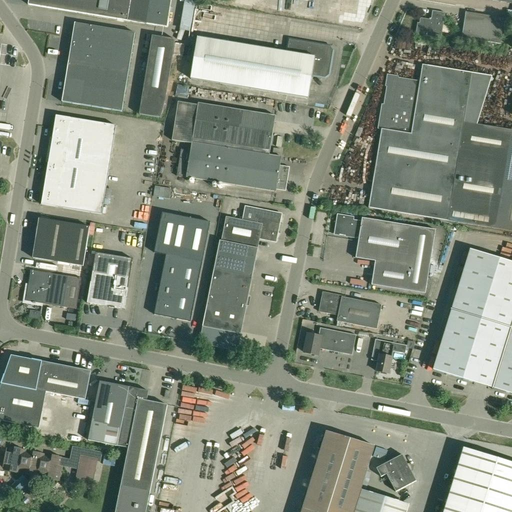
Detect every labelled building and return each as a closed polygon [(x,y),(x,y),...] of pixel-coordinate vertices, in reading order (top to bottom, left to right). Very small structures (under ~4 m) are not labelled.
[(171,0),(28,0),(28,5),(167,28),(171,0)] [(448,26),(443,25),(445,13),(432,11),(431,20),(420,18),(419,25),(417,25),(415,35),(435,38),(435,35),(442,36),(442,33),(447,33),(449,33),(450,32),(451,30),(451,28),(450,27),(448,26)] [(505,19),(485,16),(466,12),(461,38),(464,38),(463,43),(480,46),(481,41),(500,44),(505,19)] [(62,102),(122,112),(135,33),(75,23),(62,102)] [(139,115),(161,118),(165,102),(175,40),(152,36),(139,115)] [(197,38),(190,79),(308,99),(312,75),(325,77),(328,74),(332,51),(329,47),(290,41),(288,53),(197,38)] [(381,130),(369,208),(511,231),(511,130),(477,125),(492,77),(422,65),(420,81),(388,76),(383,110),(381,110),(378,129),(381,130)] [(280,166),(282,157),(269,155),(271,145),(300,150),(315,113),(277,107),(276,116),(198,103),(198,105),(178,102),(172,141),(192,144),(191,151),(181,150),(177,176),(276,193),(276,190),(286,191),(290,167),(280,166)] [(116,126),(56,116),(41,205),(102,215),(116,126)] [(220,241),(214,270),(252,277),(258,249),(260,239),(276,242),(281,214),(256,209),(246,207),(243,220),(226,217),(222,241),(220,241)] [(154,315),(190,322),(210,222),(162,213),(154,253),(166,255),(154,315)] [(435,230),(412,226),(362,218),(362,221),(354,220),(354,217),(337,214),(334,234),(359,238),(356,258),(375,262),(371,285),(425,294),(435,230)] [(89,227),(39,219),(33,258),(83,266),(89,227)] [(511,262),(470,250),(433,370),(511,394),(511,262)] [(96,253),(87,303),(124,309),(132,259),(96,253)] [(81,279),(68,277),(31,270),(26,301),(76,309),(81,279)] [(203,327),(199,344),(237,352),(241,335),(247,306),(248,297),(252,277),(214,270),(203,327)] [(323,292),(319,312),(338,316),(337,322),(377,330),(382,305),(345,298),(345,297),(323,292)] [(304,353),(317,356),(319,349),(352,356),(356,336),(320,328),(319,336),(308,334),(304,353)] [(375,340),(373,351),(380,352),(376,371),(389,374),(393,352),(405,354),(407,346),(375,340)] [(42,361),(11,355),(1,384),(36,391),(36,390),(46,392),(85,400),(91,372),(42,362),(42,361)] [(149,391),(129,388),(100,382),(88,440),(128,448),(115,511),(146,511),(168,405),(147,401),(149,391)] [(0,384),(1,384),(0,386),(0,420),(39,428),(46,392),(36,390),(36,391),(1,384),(0,384)] [(406,511),(409,505),(361,490),(375,447),(326,432),(302,509),(301,511),(406,511)] [(91,488),(96,460),(99,461),(101,454),(71,448),(69,455),(72,455),(70,461),(62,459),(62,457),(9,447),(4,470),(60,482),(63,465),(79,469),(76,485),(91,488)] [(443,511),(511,511),(511,463),(464,448),(456,471),(443,511)] [(396,492),(416,481),(402,455),(376,469),(381,477),(386,475),(396,492)] [(0,493),(0,498),(11,502),(13,497),(0,493)]
